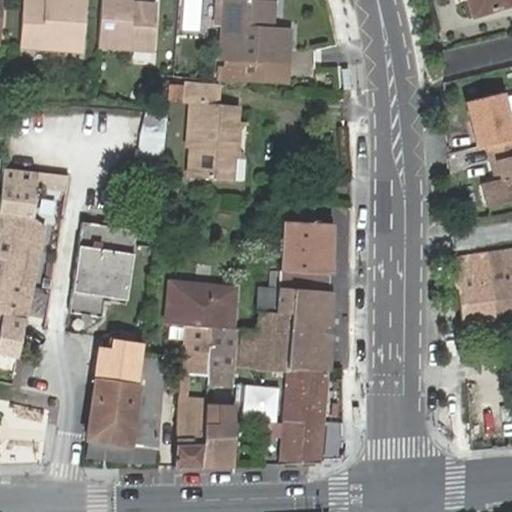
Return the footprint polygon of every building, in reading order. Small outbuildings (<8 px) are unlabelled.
[(49,1),(39,0),(28,0),(25,46),(87,50),(90,0),(57,0),(57,1),(49,1)] [(138,0),(107,0),(104,45),(158,49),(163,3),(145,2),(145,7),(137,6),(138,1),(138,0)] [(237,0),(236,17),(227,16),(224,52),(240,53),(291,56),(294,22),(276,21),(271,21),(271,13),(277,13),(278,0),(237,0)] [(228,0),(227,16),(236,17),(237,0),(228,0)] [(468,0),(473,15),(508,4),(507,0),(468,0)] [(291,56),(240,53),(239,63),(238,74),(290,78),(291,56)] [(222,73),(238,74),(239,63),(223,61),(222,73)] [(209,78),(181,78),(180,100),(189,100),(186,175),(239,177),(241,153),(231,152),(233,101),(209,99),(209,78)] [(471,149),(485,146),(511,138),(511,120),(507,122),(500,93),(459,104),(464,123),(469,122),(472,132),(466,134),(471,149)] [(159,162),(165,99),(144,98),(138,161),(159,162)] [(464,123),(466,134),(472,132),(469,122),(464,123)] [(511,138),(485,146),(490,163),(496,161),(500,178),(494,179),(491,180),(496,204),(497,204),(511,200),(511,138)] [(496,161),(490,163),(494,179),(500,178),(496,161)] [(33,170),(1,168),(0,182),(0,211),(12,213),(29,215),(30,205),(32,205),(33,181),(33,170)] [(65,172),(33,170),(33,181),(64,183),(65,172)] [(491,205),(496,204),(491,180),(485,182),(491,205)] [(309,199),(282,198),(280,218),(308,220),(310,200),(309,199)] [(0,303),(12,213),(0,211),(0,303)] [(31,211),(29,215),(37,227),(38,230),(38,224),(31,211)] [(29,215),(12,213),(0,303),(0,313),(1,314),(1,316),(25,319),(26,316),(38,230),(37,227),(29,215)] [(280,218),(277,271),(328,271),(328,268),(328,246),(329,221),(308,220),(280,218)] [(132,229),(129,229),(128,237),(117,235),(118,228),(79,223),(69,313),(101,317),(103,297),(124,299),(132,229)] [(128,237),(129,229),(118,228),(117,235),(128,237)] [(468,323),(511,317),(511,247),(464,255),(468,323)] [(463,324),(468,323),(464,255),(454,256),(455,271),(459,278),(461,287),(463,324)] [(163,328),(168,328),(180,328),(204,329),(231,330),(231,321),(233,284),(166,280),(163,328)] [(258,290),(256,322),(270,323),(272,291),(258,290)] [(328,293),(272,291),(270,323),(286,324),(314,325),(311,369),(325,370),(328,370),(328,293)] [(25,319),(1,316),(0,318),(0,354),(17,358),(25,319)] [(231,330),(229,372),(253,373),(256,322),(231,321),(231,330)] [(253,373),(281,375),(282,368),(286,324),(270,323),(256,322),(253,373)] [(314,325),(286,324),(282,368),(287,368),(311,369),(314,325)] [(168,328),(167,341),(180,341),(180,328),(168,328)] [(180,328),(180,341),(178,374),(202,375),(202,370),(204,329),(180,328)] [(202,370),(229,372),(231,330),(204,329),(202,370)] [(116,340),(112,339),(110,351),(122,353),(125,341),(116,340)] [(99,349),(94,379),(136,386),(141,354),(142,345),(125,341),(122,353),(110,351),(99,349)] [(94,379),(92,394),(86,439),(128,445),(127,447),(155,449),(162,356),(141,354),(136,386),(94,379)] [(311,369),(287,368),(281,460),(323,458),(328,370),(325,370),(311,369)] [(240,418),(275,421),(278,386),(243,384),(240,418)] [(177,400),(173,466),(198,466),(199,447),(188,447),(190,402),(177,400)] [(201,410),(199,447),(198,466),(225,465),(227,411),(201,410)]
